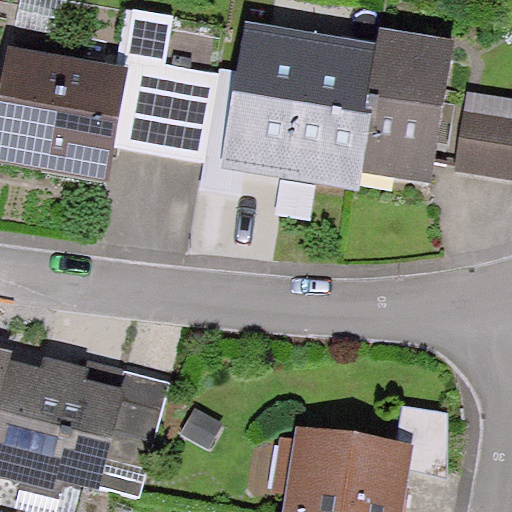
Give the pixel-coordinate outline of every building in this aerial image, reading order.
[(138,0),(129,46),(113,134),(200,150),(213,82),(215,67),(168,58),(177,8),(138,0)] [(379,25),(305,15),(284,168),(358,178),(360,159),(440,170),(461,19),(381,8),(379,25)] [(129,46),(12,24),(0,87),(0,137),(109,157),(113,134),(129,46)] [(213,82),(200,150),(194,182),(257,194),(275,94),(213,82)] [(511,89),(470,82),(454,168),(511,178),(511,89)] [(0,399),(17,330),(0,324),(0,399)] [(17,330),(0,399),(0,444),(19,449),(14,471),(65,484),(73,452),(102,459),(128,358),(17,330)] [(450,402),(408,392),(402,418),(413,421),(444,428),(450,402)] [(402,418),(314,400),(294,492),(384,511),(388,511),(393,511),(413,421),(402,418)] [(383,511),(384,511),(294,492),(283,490),(278,511),(383,511)]
